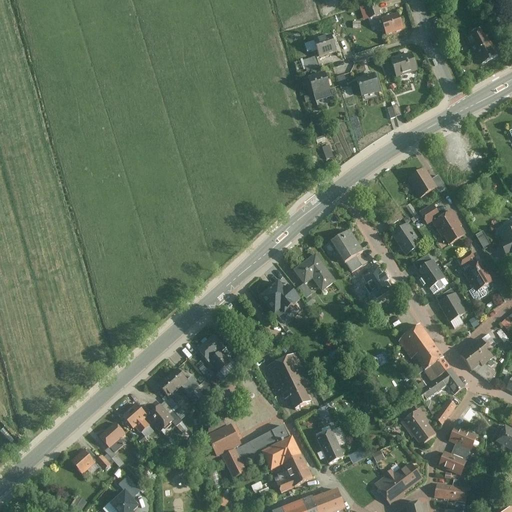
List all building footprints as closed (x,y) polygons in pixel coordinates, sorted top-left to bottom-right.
[(378,5),(368,7),(371,17),(381,14),(378,5)] [(401,15),(383,20),(388,35),(405,30),(401,15)] [(456,19),(442,27),(445,32),(459,24),(456,19)] [(498,57),(483,30),(466,39),(481,66),(498,57)] [(316,42),(320,56),(337,52),(333,37),(316,42)] [(414,54),(392,62),(398,78),(420,70),(414,54)] [(317,57),(305,61),(308,70),(320,66),(317,57)] [(329,74),(310,79),(316,101),(335,96),(329,74)] [(344,75),(338,77),(342,88),(349,86),(344,75)] [(376,75),(358,81),(363,97),(381,91),(376,75)] [(399,105),(394,107),(397,117),(403,115),(399,105)] [(397,117),(394,107),(388,109),(392,119),(397,117)] [(329,164),(336,162),(333,145),(325,146),(329,164)] [(428,168),(409,180),(421,199),(438,188),(440,187),(435,179),(428,168)] [(439,176),(435,179),(440,187),(438,188),(441,193),(448,189),(439,176)] [(436,206),(422,215),(428,226),(443,217),(436,206)] [(453,212),(435,224),(444,238),(446,236),(452,246),(466,237),(461,227),(462,226),(453,212)] [(410,223),(393,235),(407,256),(424,245),(410,223)] [(511,227),(500,233),(511,258),(511,227)] [(352,231),(334,243),(347,263),(365,252),(352,231)] [(483,233),(477,236),(485,251),(491,247),(483,233)] [(460,260),(464,268),(478,260),(473,252),(460,260)] [(337,282),(317,255),(294,271),(306,286),(314,280),(323,292),(337,282)] [(415,266),(419,272),(436,261),(432,255),(415,266)] [(447,279),(436,261),(419,272),(430,290),(447,279)] [(486,262),(466,273),(477,294),(497,283),(486,262)] [(280,281),(261,299),(276,315),(283,310),(287,314),(303,300),(290,286),(287,288),(280,281)] [(438,299),(441,305),(457,295),(454,290),(438,299)] [(457,295),(441,305),(452,324),(468,314),(457,295)] [(511,315),(503,324),(510,331),(511,328),(511,315)] [(476,317),(471,321),(475,328),(481,324),(476,317)] [(446,359),(422,326),(403,339),(428,372),(446,359)] [(503,329),(498,332),(506,344),(511,341),(503,329)] [(214,337),(199,351),(220,374),(233,362),(223,352),(225,350),(214,337)] [(481,341),(461,357),(472,372),(473,371),(481,365),(483,367),(486,365),(494,358),(481,341)] [(313,388),(296,354),(270,367),(286,401),(291,399),(297,411),(314,404),(307,391),(313,388)] [(446,359),(428,372),(436,383),(445,376),(454,370),(446,359)] [(178,369),(168,378),(180,390),(182,388),(190,396),(200,387),(192,378),(188,382),(178,369)] [(204,374),(216,387),(222,382),(209,369),(204,374)] [(458,394),(467,388),(454,370),(445,376),(453,386),(458,394)] [(422,393),(429,403),(453,386),(445,376),(436,383),(422,393)] [(170,399),(180,390),(168,378),(159,387),(170,399)] [(444,426),(458,407),(449,401),(436,420),(444,426)] [(137,404),(122,417),(134,429),(136,427),(142,434),(150,427),(143,421),(148,416),(137,404)] [(511,404),(510,404),(502,419),(511,424),(511,404)] [(175,420),(161,406),(147,419),(161,434),(175,420)] [(319,411),(322,419),(330,416),(327,408),(319,411)] [(421,411),(402,424),(414,439),(415,439),(423,449),(439,435),(421,411)] [(126,435),(116,424),(99,439),(110,450),(126,435)] [(232,427),(208,439),(219,459),(243,447),(232,427)] [(500,429),(496,436),(499,438),(497,442),(511,451),(511,430),(506,427),(503,431),(500,429)] [(291,440),(285,428),(223,459),(234,481),(248,474),(244,466),(263,456),(272,474),(285,467),(291,480),(278,486),(282,495),(315,480),(294,439),(291,440)] [(480,437),(457,428),(451,444),(456,446),(472,452),(473,453),(480,437)] [(345,459),(333,432),(317,439),(329,466),(345,459)] [(452,455),(467,462),(472,452),(456,446),(452,455)] [(354,465),(370,458),(365,449),(350,456),(354,465)] [(85,451),(72,463),(83,476),(96,465),(85,451)] [(374,455),(378,464),(386,460),(382,451),(374,455)] [(452,455),(446,453),(440,468),(463,478),(469,463),(467,462),(452,455)] [(111,465),(103,457),(98,462),(106,471),(111,465)] [(393,508),(407,497),(405,495),(424,481),(412,465),(393,479),(391,476),(376,486),(393,508)] [(125,492),(132,500),(140,493),(127,478),(119,485),(125,492)] [(454,481),(453,487),(467,489),(467,483),(454,481)] [(256,493),(265,489),(262,482),(253,487),(256,493)] [(437,485),(436,492),(468,497),(470,490),(467,489),(453,487),(437,485)] [(262,495),(265,498),(272,492),(269,488),(262,495)] [(345,511),(338,491),(326,496),(332,511),(345,511)] [(109,505),(115,511),(134,511),(139,508),(132,500),(125,492),(109,505)] [(229,507),(231,495),(220,492),(217,504),(229,507)] [(467,504),(468,497),(436,492),(435,499),(467,504)] [(332,511),(326,496),(314,501),(317,511),(332,511)] [(317,511),(314,501),(303,504),(306,511),(317,511)]
